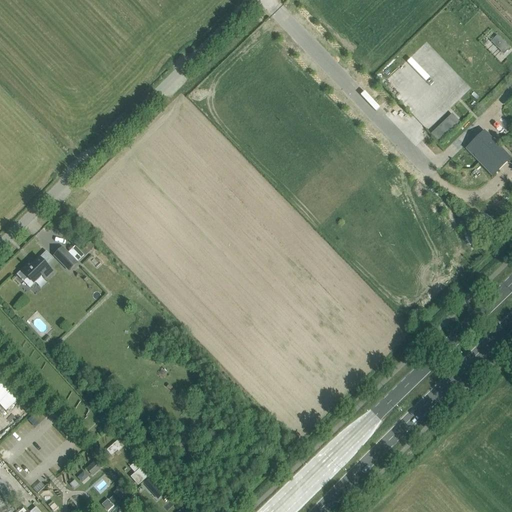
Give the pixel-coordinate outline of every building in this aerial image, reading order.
[(498,35),(491,42),(503,54),(510,48),(498,35)] [(451,68),(443,77),(463,96),(471,87),(451,68)] [(511,159),(497,145),(484,132),(471,145),(466,150),(479,163),(492,177),(498,172),(511,159)] [(23,268),(23,269),(28,274),(26,276),(34,284),(34,283),(41,276),(44,278),(45,279),(52,272),(46,266),(47,266),(46,265),(52,259),(46,253),(37,262),(36,261),(32,265),(30,263),(24,269),(23,268)] [(55,256),(54,256),(69,271),(77,263),(70,256),(62,263),(55,256)] [(460,362),(459,357),(453,358),(452,353),(447,355),(449,365),(460,362)] [(0,375),(0,405),(5,411),(20,397),(0,375)] [(84,469),(92,476),(103,466),(95,458),(84,469)] [(129,476),(137,485),(149,475),(141,466),(129,476)] [(84,483),(88,474),(81,471),(77,479),(84,483)] [(48,478),(60,491),(65,487),(53,474),(48,478)] [(142,492),(153,483),(148,477),(137,485),(142,492)] [(0,478),(0,507),(11,503),(0,478)] [(100,505),(107,511),(120,511),(135,497),(121,483),(100,505)] [(52,501),(47,507),(52,511),(54,511),(59,508),(52,501)]
